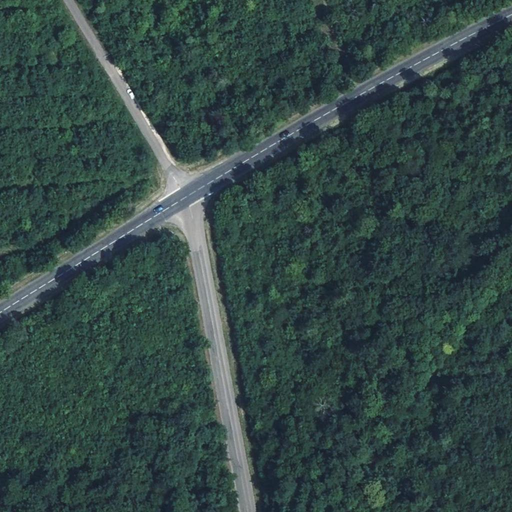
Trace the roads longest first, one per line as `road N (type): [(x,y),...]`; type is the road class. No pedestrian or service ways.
road 1 (secondary): [(185,197),(511,13)]
road 2 (unclassified): [(185,197),(246,511)]
road 3 (unclassified): [(67,0),(185,197)]
road 4 (secondary): [(0,311),(185,197)]
